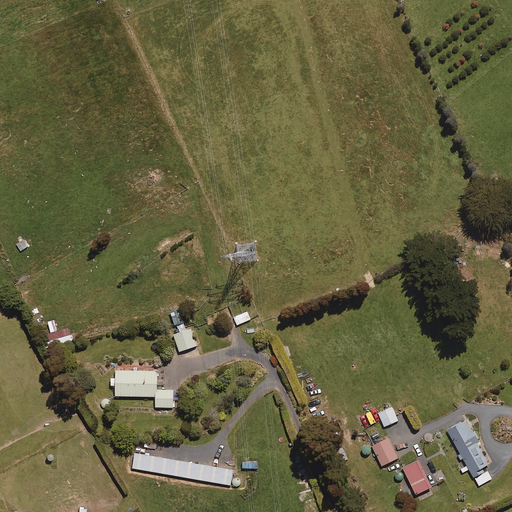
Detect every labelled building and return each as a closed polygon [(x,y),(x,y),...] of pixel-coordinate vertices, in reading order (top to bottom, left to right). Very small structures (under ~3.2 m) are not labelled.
[(28,245),(22,237),(15,242),(22,250),(28,245)] [(177,323),(180,331),(175,332),(180,349),(197,344),(192,327),(186,329),(184,322),(187,321),(181,305),(170,309),(175,324),(177,323)] [(251,318),(248,310),(234,316),(238,324),(251,318)] [(73,338),(72,333),(59,336),(61,342),(73,338)] [(309,349),(307,341),(298,344),(300,352),(309,349)] [(158,369),(117,368),(117,377),(112,377),(112,383),(117,384),(117,394),(157,395),(156,406),(174,406),(174,388),(158,388),(158,369)] [(397,420),(392,406),(378,411),(384,425),(397,420)] [(490,469),(486,460),(476,440),(478,439),(468,418),(448,428),(466,465),(460,468),(462,472),(470,468),(478,485),(491,478),(487,470),(490,469)] [(397,457),(387,436),(372,444),(382,464),(397,457)] [(233,476),(234,467),(136,451),(133,467),(231,484),(232,485),(233,485),(234,486),(235,486),(236,487),(237,487),(238,487),(239,486),(240,486),(240,485),(241,485),(242,484),(242,483),(242,482),(242,481),(242,480),(242,479),(242,478),(241,477),(240,476),(239,476),(238,475),(237,475),(236,475),(235,475),(234,475),(233,476)] [(431,485),(417,459),(402,466),(415,493),(431,485)]
